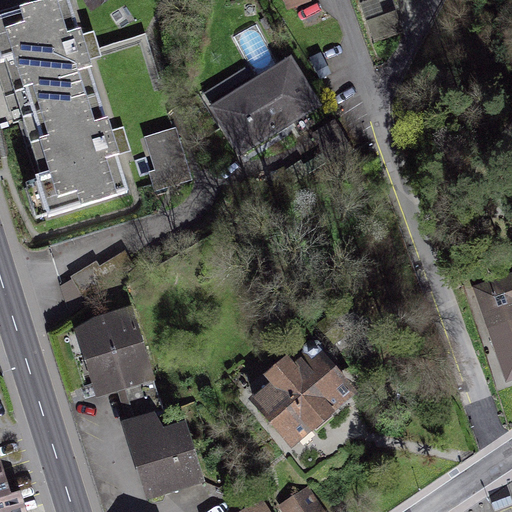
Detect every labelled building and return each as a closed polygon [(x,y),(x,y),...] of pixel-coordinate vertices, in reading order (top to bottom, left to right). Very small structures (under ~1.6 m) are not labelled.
[(389,0),(360,0),(375,41),(401,32),(389,0)] [(23,118),(96,95),(86,62),(103,57),(101,48),(96,34),(88,37),(77,3),(40,14),(0,26),(0,63),(5,62),(23,118)] [(253,30),(238,37),(252,63),(266,56),(253,30)] [(241,153),(317,107),(291,64),(249,89),(252,93),(217,115),(241,153)] [(96,95),(23,118),(42,179),(33,182),(45,219),(127,193),(116,158),(135,152),(127,126),(108,132),(96,95)] [(175,135),(148,143),(158,173),(151,175),(156,191),(190,181),(175,135)] [(477,193),(480,208),(493,205),(491,191),(477,193)] [(73,280),(88,305),(112,290),(107,281),(133,266),(125,253),(100,268),(98,265),(73,280)] [(511,275),(474,288),(506,383),(511,380),(511,275)] [(89,329),(95,347),(88,350),(102,395),(124,388),(136,424),(156,418),(165,415),(132,312),(104,320),(105,324),(89,329)] [(331,318),(319,326),(333,345),(345,336),(331,318)] [(275,384),(256,400),(292,443),(351,393),(315,350),(296,366),(291,361),(270,378),(275,384)] [(136,424),(129,426),(151,495),(199,480),(182,426),(161,432),(157,418),(156,418),(136,424)] [(0,499),(8,497),(0,471),(0,499)] [(284,507),(286,511),(319,511),(307,492),(284,507)] [(511,504),(511,503),(510,496),(492,503),(495,511),(511,504)] [(0,511),(12,511),(8,497),(0,499),(0,511)] [(266,511),(259,500),(240,511),(266,511)]
